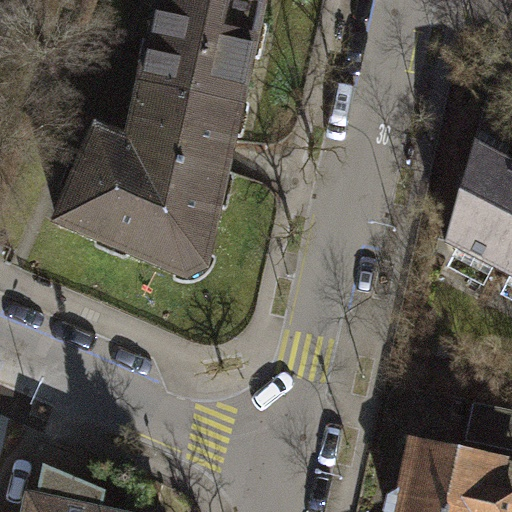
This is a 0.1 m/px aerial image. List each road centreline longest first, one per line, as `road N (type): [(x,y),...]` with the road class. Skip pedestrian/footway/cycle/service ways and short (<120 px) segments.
road 1 (residential): [(282,456),(390,0)]
road 2 (residential): [(0,340),(211,434),(282,456)]
